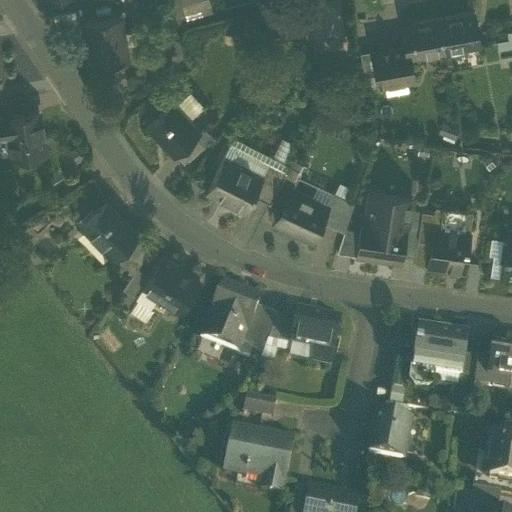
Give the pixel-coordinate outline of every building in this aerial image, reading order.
[(149,6),(147,0),(123,0),(125,10),(149,6)] [(208,0),(194,0),(182,3),(185,18),(211,11),(208,0)] [(316,20),(310,22),(314,35),(345,27),(337,0),(312,7),(316,20)] [(474,12),(439,18),(445,49),(479,43),(474,12)] [(84,20),(91,64),(127,57),(121,14),(84,20)] [(445,50),(445,49),(439,18),(439,17),(403,23),(407,45),(408,45),(410,56),(445,50)] [(497,39),(500,57),(511,56),(508,38),(497,39)] [(414,77),(410,56),(408,45),(407,45),(391,48),(391,46),(380,47),(380,49),(374,51),(372,51),(376,73),(378,84),(414,77)] [(360,51),(364,75),(376,73),(372,51),(374,51),(373,49),(360,51)] [(172,99),(147,122),(173,152),(175,150),(194,133),(199,128),(172,99)] [(39,110),(7,115),(10,134),(13,155),(45,150),(39,110)] [(0,135),(10,134),(7,115),(0,115),(0,135)] [(175,150),(185,161),(204,143),(194,133),(175,150)] [(206,187),(245,208),(254,191),(263,174),(224,154),(206,187)] [(254,191),(270,199),(284,174),(267,165),(263,174),(254,191)] [(275,220),(310,237),(320,215),(326,202),(325,202),(291,186),(275,220)] [(320,215),(345,226),(346,225),(354,199),(331,189),(325,202),(326,202),(320,215)] [(366,216),(367,216),(407,222),(410,206),(411,195),(370,189),(366,216)] [(107,199),(82,223),(112,253),(113,252),(123,243),(124,244),(135,232),(138,230),(107,199)] [(417,236),(431,238),(438,239),(441,223),(470,227),(473,209),(435,203),(434,209),(422,207),(422,208),(419,225),(417,236)] [(422,208),(410,206),(407,222),(407,223),(419,225),(422,208)] [(407,223),(407,222),(367,216),(364,233),(358,232),(355,252),(382,256),(383,250),(403,253),(407,223)] [(403,253),(415,255),(417,236),(419,225),(407,223),(403,253)] [(463,268),(470,227),(441,223),(438,239),(431,238),(428,263),(463,268)] [(354,227),(346,225),(345,226),(337,249),(355,252),(358,232),(354,227)] [(511,226),(508,226),(506,237),(509,238),(507,250),(504,250),(501,274),(511,275),(511,226)] [(113,252),(132,271),(137,264),(150,247),(135,232),(124,244),(123,243),(113,252)] [(431,238),(417,236),(415,255),(414,261),(428,263),(431,238)] [(491,272),(501,274),(504,250),(507,250),(509,238),(506,237),(497,236),(494,238),(493,248),(495,251),(491,272)] [(146,280),(137,294),(138,294),(150,303),(157,293),(179,308),(199,278),(177,263),(178,262),(163,252),(149,273),(145,279),(146,280)] [(149,273),(137,264),(132,271),(123,284),(137,294),(146,280),(145,279),(149,273)] [(130,306),(138,294),(137,294),(123,284),(115,296),(130,306)] [(223,288),(209,322),(247,336),(254,319),(256,312),(260,303),(223,288)] [(277,320),(256,312),(254,319),(275,327),(277,322),(277,320)] [(291,350),(316,355),(333,358),(340,322),(315,318),(314,323),(299,320),(300,315),(298,314),(296,326),(291,350)] [(315,318),(300,315),(299,320),(314,323),(315,318)] [(263,357),(267,345),(275,327),(254,319),(247,336),(242,348),(252,353),(263,357)] [(242,348),(247,336),(209,322),(202,340),(239,355),(242,348)] [(277,322),(275,327),(267,345),(291,350),(296,326),(277,322)] [(418,330),(412,372),(434,375),(435,369),(460,373),(462,373),(464,360),(467,337),(418,330)] [(201,344),(238,358),(239,355),(202,340),(201,344)] [(485,389),(508,393),(510,383),(511,383),(511,344),(492,341),(489,363),(485,389)] [(252,353),(242,348),(239,355),(238,358),(248,362),(252,353)] [(330,370),(333,358),(316,355),(313,366),(330,370)] [(472,394),(473,388),(477,362),(464,360),(462,373),(460,373),(459,378),(457,391),(472,394)] [(477,361),(477,362),(473,388),(485,389),(489,363),(477,361)] [(435,369),(434,375),(459,378),(460,373),(435,369)] [(432,388),(434,375),(412,372),(410,385),(414,390),(427,392),(432,388)] [(468,422),(472,394),(457,391),(452,419),(468,422)] [(243,416),(270,421),(273,405),(246,400),(243,416)] [(384,419),(411,424),(413,412),(387,407),(384,419)] [(368,456),(403,463),(411,424),(384,419),(375,417),(368,456)] [(502,439),(511,440),(511,428),(504,427),(502,439)] [(260,495),(281,499),(291,445),(232,434),(225,473),(263,480),(260,495)] [(488,482),(511,485),(511,440),(502,439),(489,437),(486,455),(492,456),(488,482)] [(290,511),(305,511),(309,494),(295,491),(290,511)] [(355,511),(358,502),(309,492),(309,494),(305,511),(355,511)] [(497,511),(500,496),(472,492),(469,511),(497,511)]
